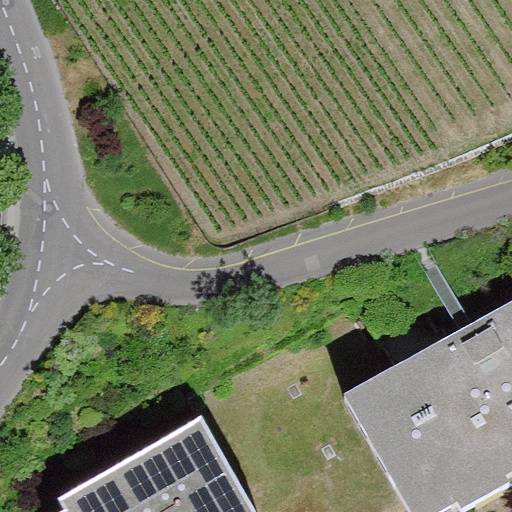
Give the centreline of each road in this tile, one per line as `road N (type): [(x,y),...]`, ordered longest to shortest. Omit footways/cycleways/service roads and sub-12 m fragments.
road 1 (residential): [(511,203),(235,280),(168,285),(120,268),(78,240)]
road 2 (residential): [(0,1),(32,93),(49,191),(78,240)]
road 3 (residential): [(78,240),(39,291),(0,365)]
